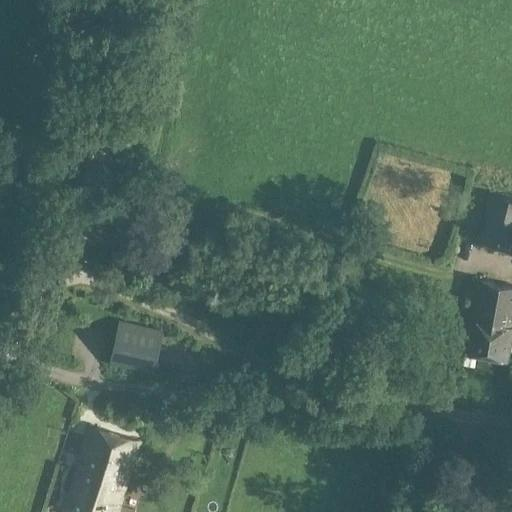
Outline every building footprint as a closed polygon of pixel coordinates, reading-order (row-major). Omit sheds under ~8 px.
[(511,196),(489,191),(476,238),(511,247),(511,196)] [(511,332),(511,288),(477,282),(465,351),(507,359),(511,332)] [(153,373),(162,330),(119,320),(109,363),(153,373)] [(116,511),(139,441),(90,426),(62,511),(116,511)] [(71,434),(66,452),(76,454),(80,437),(71,434)]
